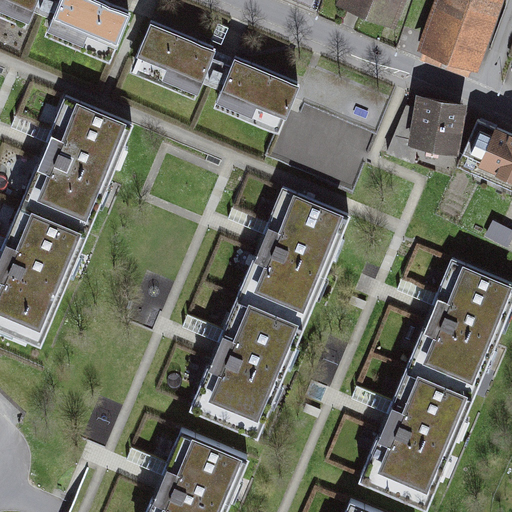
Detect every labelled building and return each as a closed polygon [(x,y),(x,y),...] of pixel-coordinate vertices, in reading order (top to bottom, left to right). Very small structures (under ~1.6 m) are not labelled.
[(132,14),(97,0),(0,0),(0,19),(110,66),(132,14)] [(410,0),(341,0),(341,3),(400,26),(410,0)] [(504,0),(438,0),(422,53),(482,72),(504,0)] [(302,85),(152,22),(131,74),(280,137),(302,85)] [(468,103),(418,94),(410,145),(460,153),(468,103)] [(49,150),(29,199),(96,226),(136,126),(70,99),(49,150)] [(511,129),(505,127),(486,172),(511,183),(511,129)] [(242,292),(312,320),(354,215),(285,187),(263,241),(242,292)] [(0,329),(47,348),(96,226),(29,199),(0,271),(0,329)] [(410,361),(486,391),(511,326),(511,281),(452,257),(430,313),(410,361)] [(263,441),(312,320),(242,292),(218,353),(194,413),(263,441)] [(438,511),(486,391),(410,361),(385,423),(362,481),(438,511)] [(236,511),(257,460),(183,430),(161,485),(150,511),(236,511)] [(385,511),(351,498),(345,511),(385,511)]
